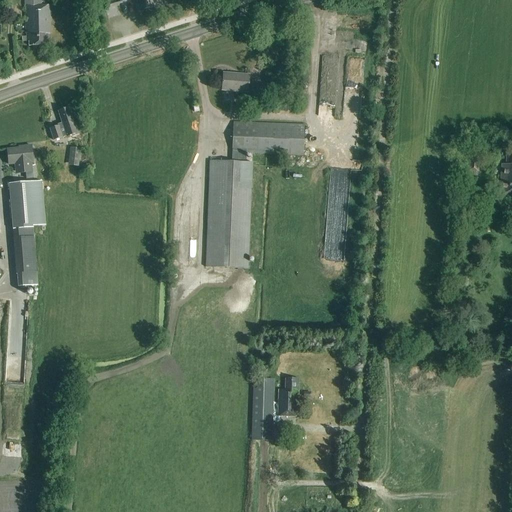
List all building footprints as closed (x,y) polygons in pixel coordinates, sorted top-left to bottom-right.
[(26,34),(26,38),(21,38),(21,43),(29,43),(29,46),(47,46),(47,34),(50,34),(50,6),(41,6),(41,0),(24,0),(25,34),(26,34)] [(135,0),(139,11),(153,7),(151,0),(135,0)] [(259,89),(248,88),(249,76),(223,74),(222,91),(234,92),(233,100),(239,100),(240,92),(248,93),(247,101),(258,102),(259,89)] [(69,108),(58,112),(62,125),(50,129),(53,141),(66,137),(79,133),(76,124),(74,125),(69,108)] [(210,161),(207,240),(205,267),(248,269),(252,163),(246,163),(246,154),(303,156),(304,125),(233,123),(232,162),(210,161)] [(33,162),(31,146),(22,147),(22,148),(7,150),(9,165),(14,164),(15,175),(32,173),(31,163),(33,162)] [(78,167),(80,150),(70,148),(68,166),(78,167)] [(507,165),(502,165),(500,196),(509,196),(508,197),(511,197),(511,152),(507,153),(507,154),(506,154),(505,158),(507,158),(507,165)] [(466,176),(477,177),(477,173),(478,173),(479,163),(478,163),(479,158),(468,157),(466,176)] [(32,227),(45,226),(42,182),(9,184),(16,275),(36,273),(32,227)] [(466,195),(466,209),(478,209),(478,195),(466,195)] [(296,415),(297,397),(298,398),(299,379),(285,379),(285,390),(278,390),(278,415),(296,415)] [(255,380),(253,440),(269,441),(271,381),(255,380)]
